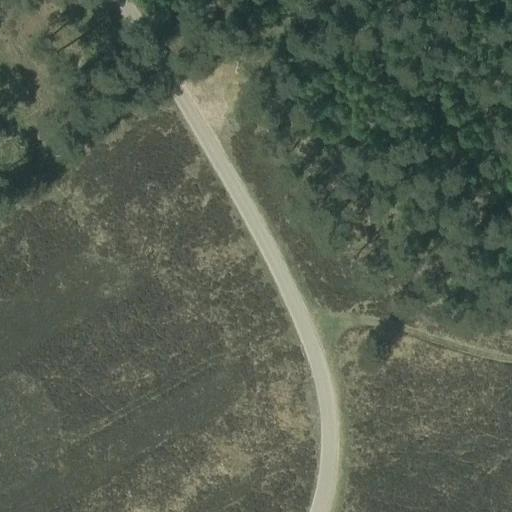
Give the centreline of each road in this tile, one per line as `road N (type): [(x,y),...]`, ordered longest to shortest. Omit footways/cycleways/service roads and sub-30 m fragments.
road 1 (unclassified): [(125,0),(187,99),(308,336),(326,420),(321,511)]
road 2 (track): [(309,340),(365,309),(511,360)]
